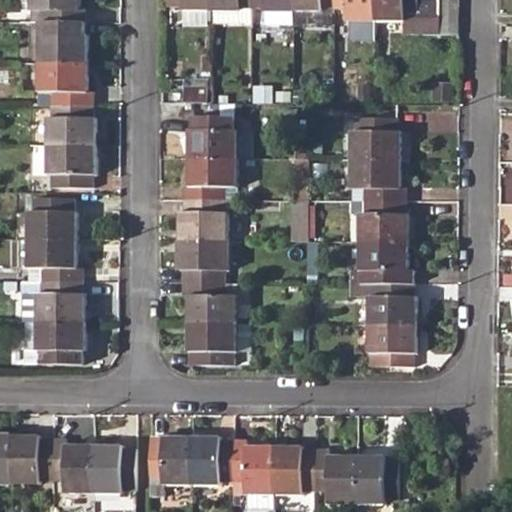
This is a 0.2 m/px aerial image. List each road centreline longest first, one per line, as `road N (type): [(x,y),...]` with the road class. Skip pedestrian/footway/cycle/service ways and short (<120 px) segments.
road 1 (residential): [(486,0),(480,400)]
road 2 (residential): [(140,392),(144,0)]
road 3 (residential): [(140,392),(480,400)]
road 4 (residential): [(0,392),(140,392)]
